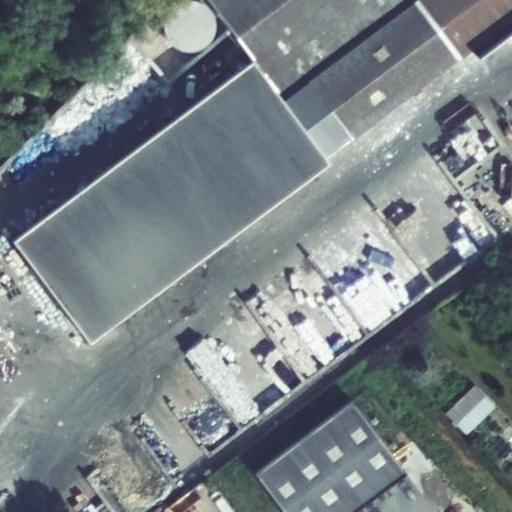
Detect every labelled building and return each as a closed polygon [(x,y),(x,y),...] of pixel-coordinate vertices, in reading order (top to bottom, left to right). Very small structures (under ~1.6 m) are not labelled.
[(208,0),(250,55),(10,236),(86,337),(349,138),(306,80),(412,0),(208,0)] [(511,0),(412,0),(306,80),(349,138),(511,15),(511,0)] [(146,18),(159,32),(174,17),(161,3),(146,18)] [(158,84),(160,83),(163,81),(165,78),(166,75),(168,73),(169,70),(169,67),(170,63),(169,58),(168,56),(167,52),(165,49),(163,46),(160,44),(157,42),(155,40),(150,39),(147,38),(143,38),(140,38),(136,40),(132,41),(129,44),(126,46),(124,49),(123,51),(121,54),(120,57),(120,60),(119,63),(120,66),(120,70),(121,72),(122,75),(123,77),(126,80),(128,82),(131,84),(134,86),(139,87),(143,88),(147,88),(151,87),(155,86),(158,84)] [(470,433),(500,405),(480,383),(450,410),(470,433)] [(352,400),(254,473),(283,511),(355,511),(407,473),(352,400)]
